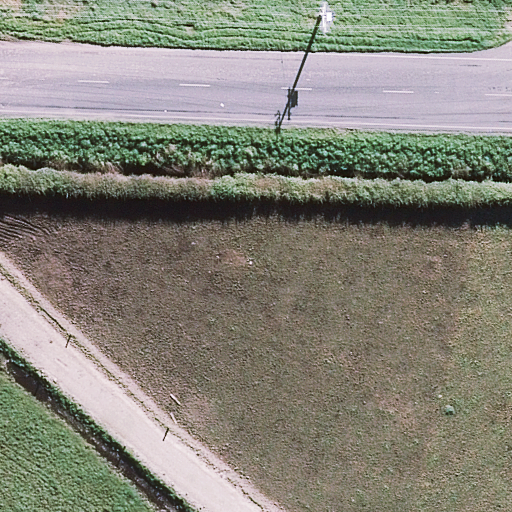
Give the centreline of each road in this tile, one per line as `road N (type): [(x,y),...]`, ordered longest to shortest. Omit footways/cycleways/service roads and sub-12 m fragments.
road 1 (unclassified): [(0,77),(511,95)]
road 2 (track): [(0,299),(236,511)]
